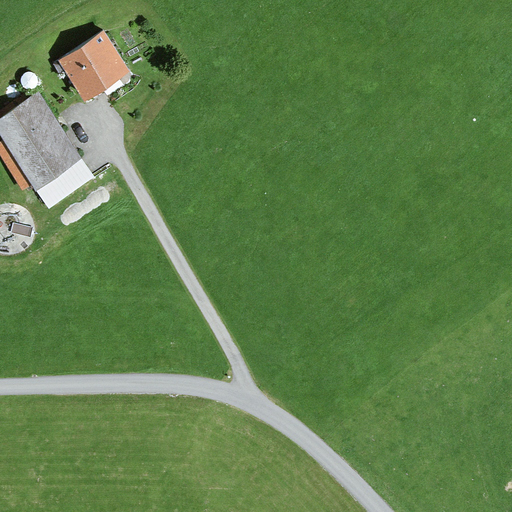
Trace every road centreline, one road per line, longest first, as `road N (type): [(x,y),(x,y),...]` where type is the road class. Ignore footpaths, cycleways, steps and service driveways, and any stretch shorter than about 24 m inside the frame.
road 1 (unclassified): [(0,387),(201,387),(288,428),(377,511)]
road 2 (track): [(246,404),(239,367),(120,166)]
